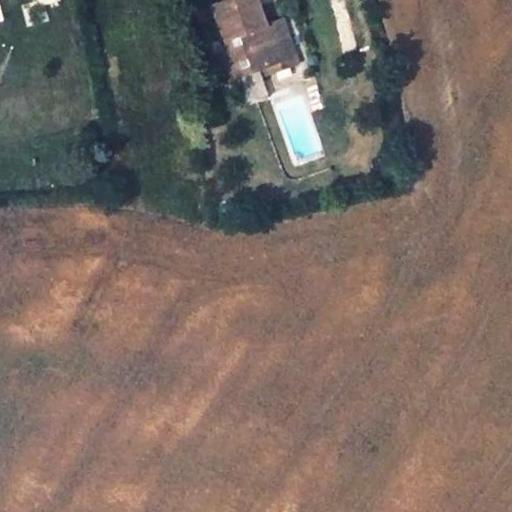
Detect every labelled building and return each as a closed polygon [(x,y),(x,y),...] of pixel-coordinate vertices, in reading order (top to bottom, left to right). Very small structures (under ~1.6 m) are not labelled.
[(253,0),(233,0),(211,8),(236,77),(263,68),(286,59),(276,31),(266,34),(263,26),(253,0)] [(203,11),(194,14),(198,24),(207,22),(203,11)] [(281,21),(263,26),(266,34),(276,31),(283,28),(281,21)] [(283,28),(276,31),(286,59),(289,66),(297,63),(283,28)] [(289,66),(286,59),(263,68),(265,75),(289,66)]
